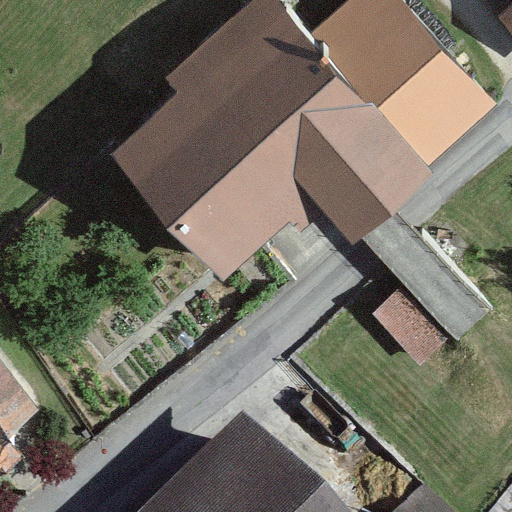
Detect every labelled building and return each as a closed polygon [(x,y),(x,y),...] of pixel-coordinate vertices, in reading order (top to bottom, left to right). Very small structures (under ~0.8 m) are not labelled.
[(232,278),(323,194),(356,232),(501,105),(408,0),(330,0),(306,22),(285,0),(263,0),(108,142),(232,278)] [(511,34),(511,0),(508,0),(493,13),(511,34)] [(417,358),(451,336),(409,273),(375,295),(417,358)] [(33,397),(0,353),(0,451),(23,433),(9,415),(33,397)] [(320,511),(324,509),(243,422),(145,511),(320,511)]
